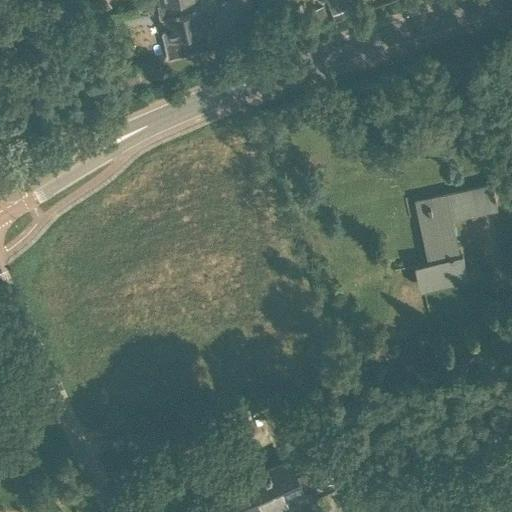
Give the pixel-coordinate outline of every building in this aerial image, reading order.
[(105,0),(104,0),(88,10),(94,19),(111,9),(105,0)] [(166,28),(162,32),(168,58),(211,48),(207,31),(209,30),(206,16),(215,14),(218,10),(215,0),(180,0),(161,4),(157,5),(161,19),(164,18),(166,28)] [(345,0),(327,0),(333,14),(349,7),(345,0)] [(323,5),(308,11),(313,23),(328,17),(323,5)] [(102,22),(76,27),(78,41),(105,35),(102,22)] [(422,214),(432,260),(418,263),(423,287),(466,277),(462,254),(457,254),(450,217),(496,207),(492,182),(431,195),(434,206),(431,207),(431,205),(427,206),(428,212),(422,214)] [(246,480),(228,489),(238,511),(260,511),(261,511),(272,511),(276,510),(306,496),(289,459),(257,473),(259,476),(247,482),(246,480)]
